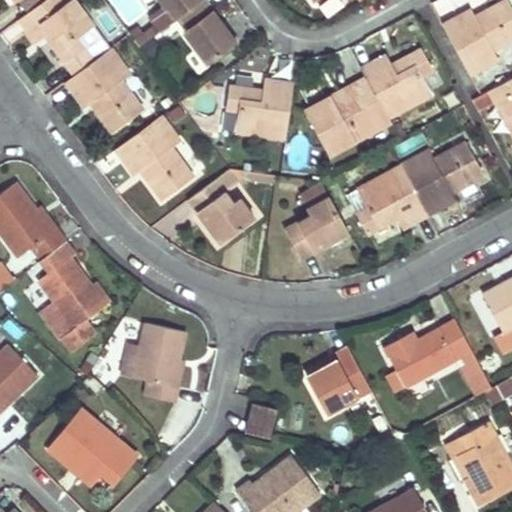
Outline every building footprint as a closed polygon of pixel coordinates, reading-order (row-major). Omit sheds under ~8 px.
[(44,0),(19,0),(16,2),(25,14),(44,0)] [(93,26),(74,0),(44,0),(25,14),(18,19),(36,42),(45,36),(75,75),(94,61),(77,38),(93,26)] [(160,0),(164,6),(154,13),(165,27),(179,17),(201,0),(160,0)] [(203,0),(201,0),(179,17),(187,28),(183,31),(207,62),(236,43),(203,0)] [(321,0),(327,12),(355,0),(321,0)] [(471,9),(442,24),(470,74),(498,59),(493,48),(511,38),(511,9),(507,0),(505,0),(475,16),(471,9)] [(385,54),(362,68),(366,76),(388,117),(432,93),(421,75),(433,69),(422,47),(396,62),(399,66),(393,70),(385,54)] [(75,75),(65,82),(84,107),(91,102),(112,132),(143,109),(120,80),(129,74),(110,48),(94,61),(75,75)] [(331,95),(305,110),(329,154),(390,121),(388,117),(366,76),(340,90),(344,98),(335,102),(331,95)] [(511,76),(481,94),(472,99),(478,111),(495,101),(511,132),(511,76)] [(264,90),(229,85),(226,108),(238,110),(235,131),(285,139),(293,83),(265,79),(264,90)] [(160,115),(115,149),(134,175),(141,170),(162,200),(193,176),(172,148),(180,141),(160,115)] [(428,149),(400,164),(427,214),(455,199),(451,192),(484,175),(465,142),(433,160),(428,149)] [(400,164),(356,189),(367,207),(355,213),(366,233),(396,218),(402,228),(427,214),(400,164)] [(229,169),(215,179),(224,191),(250,172),(229,169)] [(215,179),(188,199),(221,244),(253,219),(239,199),(232,203),(224,191),(215,179)] [(14,182),(0,192),(0,232),(18,257),(30,247),(39,260),(65,241),(55,227),(51,231),(36,211),(14,182)] [(321,182),(298,194),(306,209),(329,196),(321,182)] [(367,207),(356,189),(346,194),(355,213),(367,207)] [(310,216),(285,229),(301,259),(348,232),(329,196),(306,209),(310,216)] [(41,209),(36,211),(51,231),(55,227),(41,209)] [(65,241),(39,260),(49,273),(38,281),(74,329),(105,305),(90,285),(69,258),(74,253),(65,241)] [(511,277),(482,294),(501,331),(511,324),(511,277)] [(94,281),(90,285),(105,305),(109,302),(94,281)] [(401,337),(384,345),(404,385),(470,350),(454,319),(416,339),(406,345),(401,337)] [(184,331),(146,322),(141,345),(127,342),(120,375),(147,381),(144,395),(175,402),(178,386),(173,385),(179,359),(184,331)] [(411,332),(401,337),(406,345),(416,339),(411,332)] [(9,344),(0,352),(0,408),(37,374),(9,344)] [(323,366),(306,376),(326,413),(369,389),(347,347),(333,355),(336,359),(323,366)] [(333,355),(321,361),(323,366),(336,359),(333,355)] [(184,361),(179,359),(173,385),(178,386),(184,361)] [(276,408),(254,404),(247,431),(268,436),(276,408)] [(9,408),(0,421),(0,448),(6,453),(29,422),(9,408)] [(81,411),(51,450),(75,469),(78,464),(96,479),(102,471),(114,481),(135,455),(81,411)] [(253,511),(297,511),(321,496),(293,455),(272,470),(276,476),(258,488),(254,482),(252,479),(237,489),(253,511)] [(456,456),(453,459),(464,479),(468,477),(456,456)] [(78,464),(75,469),(92,484),(96,479),(78,464)] [(276,476),(272,470),(254,482),(258,488),(276,476)] [(426,511),(414,488),(370,511),(426,511)] [(202,511),(224,511),(214,501),(202,511)]
